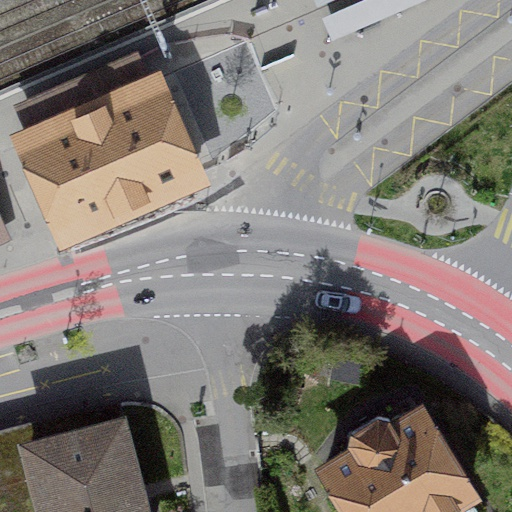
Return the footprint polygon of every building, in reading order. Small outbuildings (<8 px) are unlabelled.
[(314,0),(318,9),(340,0),(314,0)] [(368,0),(323,19),(332,40),(425,0),(368,0)] [(18,110),(28,133),(85,109),(145,84),(135,59),(18,110)] [(61,252),(208,189),(160,77),(145,84),(85,109),(28,133),(12,140),(61,252)] [(141,511),(116,407),(25,428),(46,511),(141,511)] [(352,431),(350,441),(355,450),(325,468),(336,483),(333,496),(340,508),(353,511),(354,511),(475,511),(464,494),(468,492),(420,412),(394,427),(388,417),(378,415),(352,431)] [(0,511),(46,511),(25,428),(0,434),(0,511)]
